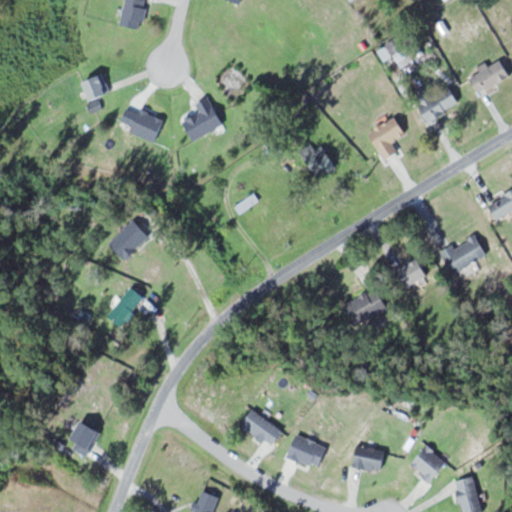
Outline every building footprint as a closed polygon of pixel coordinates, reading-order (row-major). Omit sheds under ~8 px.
[(148,0),(127,0),(123,25),(143,29),(148,0)] [(481,64),(481,74),(476,74),(476,85),(509,85),(509,64),(481,64)] [(95,102),(113,93),(103,74),(86,83),(95,102)] [(416,92),(430,122),(463,107),(453,86),(433,96),(429,86),(416,92)] [(197,141),(226,124),(210,96),(196,104),(200,112),(185,121),(197,141)] [(408,133),(398,116),(371,132),(388,161),(401,153),(394,141),(408,133)] [(335,171),(326,140),(306,146),(316,177),(335,171)] [(511,192),(490,203),(499,219),(511,212),(511,192)] [(111,243),(128,260),(152,235),(136,219),(111,243)] [(490,254),(477,233),(444,253),(457,274),(490,254)] [(410,288),(432,275),(421,256),(399,269),(410,288)] [(148,299),(136,287),(110,313),(125,329),(139,315),(136,311),(148,299)] [(348,303),(358,324),(390,308),(380,287),(348,303)] [(274,447),(285,432),(256,409),(244,425),(274,447)] [(71,447),(90,457),(103,432),(84,422),(71,447)] [(413,464),(435,481),(450,462),(429,445),(413,464)] [(387,447),(357,447),(357,469),(387,469),(387,447)] [(458,481),(468,511),(486,511),(487,511),(476,476),(458,481)] [(215,511),(221,497),(206,491),(196,511),(215,511)]
